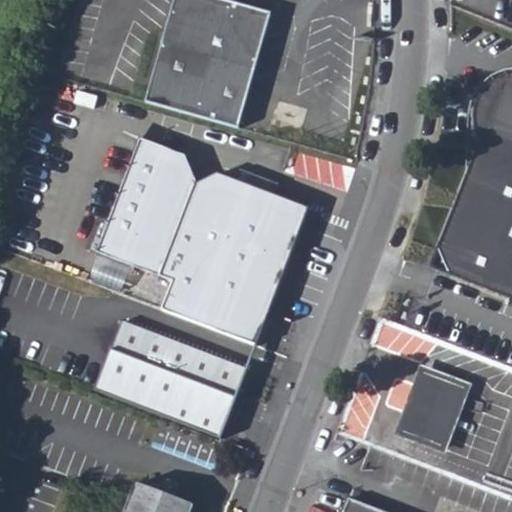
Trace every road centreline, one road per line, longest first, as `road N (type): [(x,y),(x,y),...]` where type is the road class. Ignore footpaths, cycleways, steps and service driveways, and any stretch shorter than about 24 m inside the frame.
road 1 (residential): [(264,511),(394,172),(412,0)]
road 2 (unknown): [(383,199),(97,116)]
